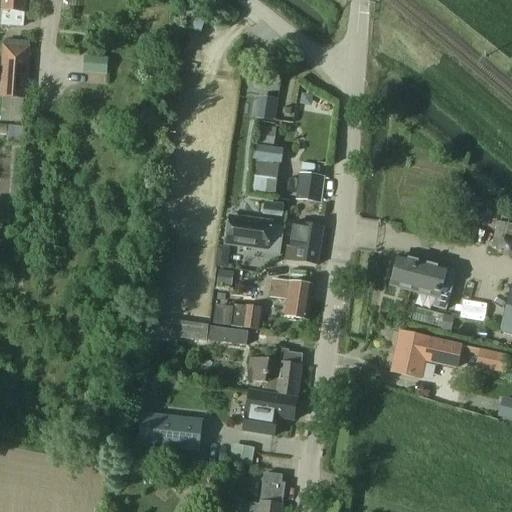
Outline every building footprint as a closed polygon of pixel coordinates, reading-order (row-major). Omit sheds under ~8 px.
[(3,0),(2,11),(25,13),(25,0),(3,0)] [(2,45),(0,75),(0,99),(27,101),(31,47),(2,45)] [(273,121),(276,101),(260,99),(257,119),(273,121)] [(273,146),(276,128),(258,125),(254,142),(273,146)] [(251,158),(247,195),(275,198),(279,161),(251,158)] [(320,204),(324,178),(301,175),(297,201),(320,204)] [(224,247),(268,253),(272,222),(228,216),(224,247)] [(323,229),(301,225),(292,223),(288,247),(297,249),(295,263),(317,266),(323,229)] [(399,258),(391,287),(436,299),(433,308),(445,311),(456,274),(446,271),(446,270),(399,258)] [(270,298),(289,300),(286,317),(308,320),(312,287),(291,284),(291,283),(273,281),(270,298)] [(511,289),(502,329),(511,331),(511,289)] [(231,329),(259,332),(262,309),(234,306),(231,329)] [(209,326),(154,319),(152,336),(206,343),(209,326)] [(248,333),(209,328),(207,342),(246,347),(248,333)] [(401,333),(392,373),(421,379),(425,362),(456,369),(461,347),(401,333)] [(508,356),(479,350),(475,369),(504,375),(508,356)] [(262,393),(297,398),(303,356),(282,353),(280,365),(256,361),(253,382),(264,384),(262,393)] [(294,422),(297,400),(266,395),(259,435),(274,438),(277,419),(294,422)] [(511,412),(500,410),(497,421),(511,424),(511,412)] [(197,453),(201,423),(141,417),(138,446),(197,453)] [(228,463),(249,467),(252,449),(231,445),(228,463)] [(281,511),(282,506),(285,485),(281,485),(282,477),(265,475),(260,507),(252,506),(254,492),(229,489),(225,511),(281,511)]
